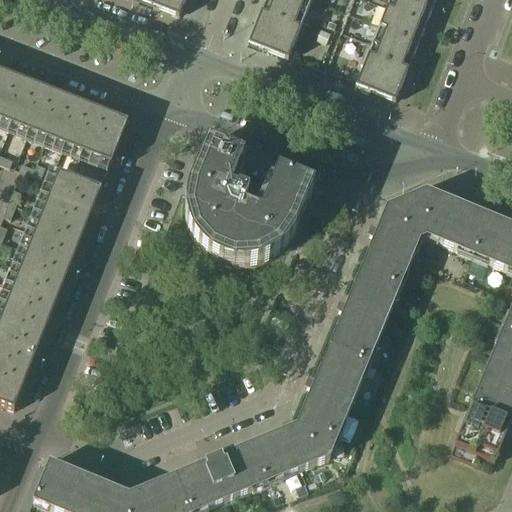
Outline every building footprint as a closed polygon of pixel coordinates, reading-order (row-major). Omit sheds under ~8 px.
[(179,19),(186,0),(140,0),(138,5),(178,21),(179,19)] [(287,64),(311,0),(265,0),(247,48),(287,64)] [(395,104),(432,10),(435,0),(389,0),(354,90),(394,106),(395,104)] [(126,127),(0,76),(0,125),(80,158),(109,169),(126,127)] [(236,187),(233,185),(243,163),(206,147),(187,192),(186,195),(186,197),(185,201),(184,205),(184,209),(184,213),(184,215),(184,219),(185,223),(185,227),(187,231),(188,235),(190,239),(192,242),(193,244),(195,247),(196,249),(199,252),(200,253),(205,257),(209,261),(215,264),(218,266),(222,267),(228,269),(231,270),(234,270),(240,271),(246,270),(252,270),(256,269),(262,267),(265,265),(269,264),(272,262),(277,258),(280,255),(283,253),(286,250),(290,245),(292,241),(294,236),(313,192),(276,177),(265,204),(257,201),(260,194),(256,188),(263,182),(257,174),(248,181),(249,182),(240,189),(236,187)] [(0,409),(13,415),(109,169),(80,158),(71,182),(57,177),(0,322),(0,409)] [(11,165),(0,160),(0,168),(8,172),(11,165)] [(20,168),(17,176),(39,184),(44,172),(35,168),(33,173),(20,168)] [(20,197),(12,194),(7,208),(15,211),(20,197)] [(446,204),(425,195),(405,204),(422,244),(425,243),(471,262),(488,222),(455,208),(457,203),(447,200),(446,204)] [(372,242),(359,275),(399,292),(418,246),(422,244),(405,204),(385,212),(376,233),(372,231),(368,240),(372,242)] [(15,211),(7,208),(2,221),(9,224),(15,211)] [(511,231),(488,222),(471,262),(511,278),(511,231)] [(341,318),(328,351),(368,367),(399,292),(359,275),(345,308),(341,306),(337,316),(341,318)] [(511,307),(501,334),(511,338),(511,307)] [(511,338),(501,334),(487,367),(469,410),(510,427),(511,421),(511,338)] [(310,394),(296,427),(336,444),(368,367),(328,351),(314,384),(309,383),(305,392),(310,394)] [(459,435),(452,451),(493,468),(506,437),(509,430),(510,427),(469,410),(468,413),(459,435)] [(282,435),(250,449),(267,489),(328,463),(336,444),(296,427),(295,430),(292,431),(290,427),(280,431),(282,435)] [(207,466),(174,480),(187,511),(211,511),(267,489),(250,449),(216,462),(214,458),(205,462),(207,466)] [(82,480),(48,466),(31,507),(44,511),(118,511),(124,498),(91,484),(93,480),(84,476),(82,480)] [(322,476),(313,479),(316,486),(325,482),(322,476)] [(128,499),(124,498),(118,511),(187,511),(174,480),(140,494),(138,490),(129,493),(131,498),(128,499)]
